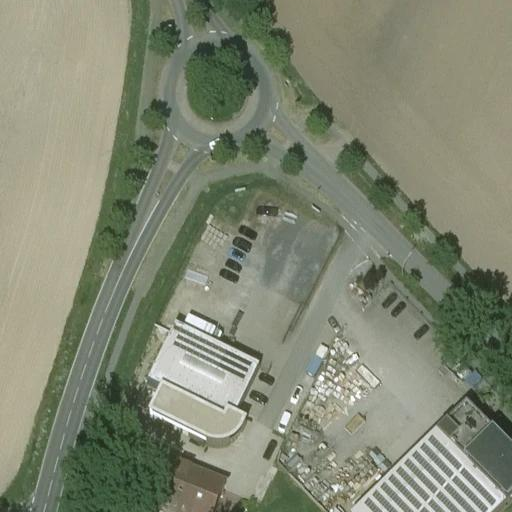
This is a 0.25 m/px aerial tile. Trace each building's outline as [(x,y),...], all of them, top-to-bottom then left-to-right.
[(201,296),(217,260),(194,250),(178,286),(201,296)] [(259,371),(175,330),(147,388),(231,429),(259,371)] [(511,504),(511,455),(466,409),(436,439),(506,510),(511,504)] [(504,511),(506,510),(436,439),(363,511),(504,511)] [(215,511),(225,488),(141,455),(131,480),(152,488),(143,509),(149,511),(215,511)]
